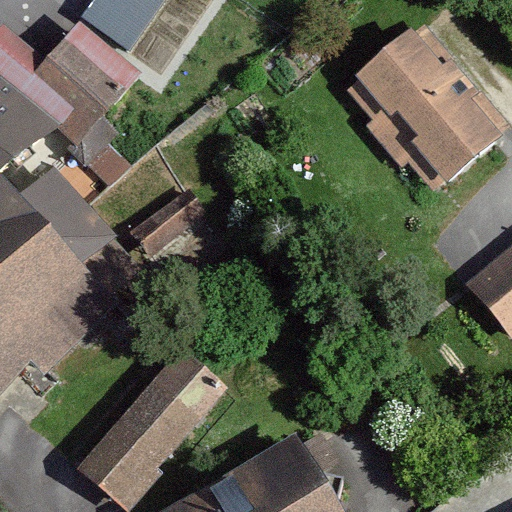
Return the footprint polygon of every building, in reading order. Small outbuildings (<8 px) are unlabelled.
[(92,0),(84,13),(132,44),(161,0),(92,0)] [(137,90),(78,37),(20,113),(60,143),(69,133),(91,148),(137,90)] [(438,80),(412,52),(360,100),(386,128),(389,125),(415,152),(406,161),(442,199),(498,147),(466,113),(475,104),(446,73),(438,80)] [(0,98),(0,288),(42,260),(78,286),(107,259),(50,198),(27,219),(3,198),(60,143),(20,113),(0,98)] [(184,160),(126,212),(145,234),(203,182),(184,160)] [(0,288),(0,402),(2,400),(36,366),(52,381),(110,317),(78,286),(42,260),(0,288)] [(511,352),(511,267),(468,306),(510,354),(511,352)] [(164,382),(87,478),(129,511),(132,511),(208,417),(164,382)] [(191,511),(334,511),(340,497),(304,491),(287,460),(191,511)]
